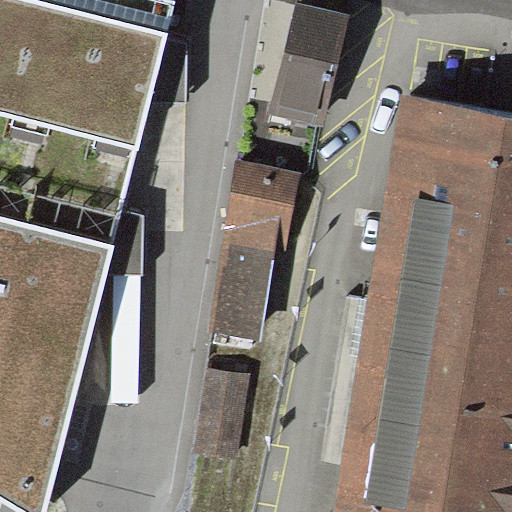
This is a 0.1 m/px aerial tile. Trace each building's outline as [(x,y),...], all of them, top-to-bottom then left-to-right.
[(0,0),(0,498),(2,500),(20,511),(47,511),(106,275),(123,209),(175,0),(173,0),(0,0)] [(350,13),(297,2),(268,113),(324,127),(350,13)] [(511,511),(511,111),(401,94),(368,301),(350,298),(322,461),(341,464),(333,511),(511,511)] [(302,172),(236,160),(227,225),(224,224),(211,330),(262,341),(276,249),(286,250),(302,172)] [(145,215),(123,209),(106,275),(143,274),(145,215)] [(251,374),(208,368),(196,452),(239,458),(251,374)]
